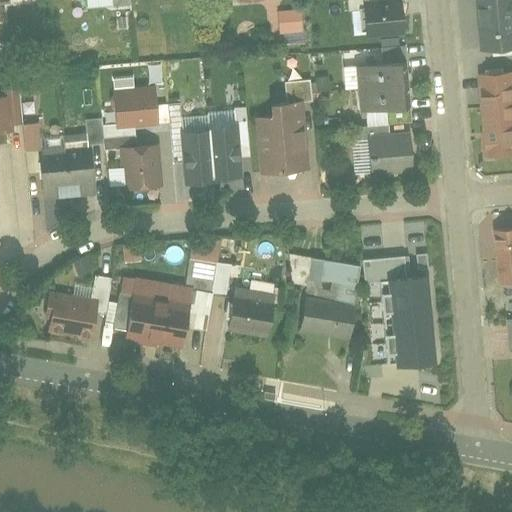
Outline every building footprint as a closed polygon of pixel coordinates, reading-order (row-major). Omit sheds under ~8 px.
[(511,0),(477,0),(482,56),(511,53),(511,0)] [(407,38),(403,3),(365,7),(368,41),(407,38)] [(303,10),(279,11),(280,33),(304,32),(303,10)] [(357,90),(407,86),(404,61),(355,66),(357,90)] [(511,117),(511,73),(479,76),(482,119),(511,117)] [(359,115),(409,110),(407,86),(357,90),(359,115)] [(161,128),(157,90),(114,94),(118,132),(161,128)] [(259,179),(310,175),(305,106),(255,109),(259,179)] [(511,161),(511,117),(482,119),(485,163),(511,161)] [(24,124),(25,144),(41,143),(40,123),(24,124)] [(238,125),(209,126),(209,131),(212,181),(241,179),(238,125)] [(209,131),(180,133),(183,187),(212,185),(212,181),(209,131)] [(416,177),(412,135),(367,139),(371,181),(416,177)] [(165,193),(161,145),(120,148),(124,196),(165,193)] [(96,199),(92,151),(66,153),(71,201),(96,199)] [(71,201),(66,153),(41,155),(45,203),(71,201)] [(511,230),(493,232),(499,295),(511,293),(511,230)] [(124,245),(125,262),(142,260),(141,244),(124,245)] [(434,361),(425,276),(380,281),(388,365),(434,361)] [(130,280),(119,345),(184,356),(195,292),(130,280)] [(237,285),(227,335),(268,343),(278,293),(237,285)] [(100,302),(52,293),(50,308),(45,307),(42,321),(47,322),(44,337),(92,345),(100,302)] [(356,310),(307,301),(299,340),(348,349),(356,310)]
